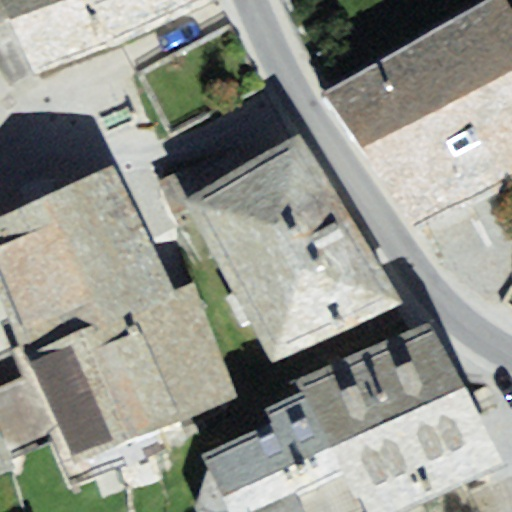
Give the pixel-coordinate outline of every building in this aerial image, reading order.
[(37,77),(112,50),(220,0),(0,0),(0,21),(11,17),(37,77)] [(511,6),(508,0),(476,0),(324,88),(409,236),(511,176),(511,6)] [(406,304),(298,131),(248,160),(239,146),(158,180),(175,214),(190,208),(273,364),(406,304)] [(117,165),(0,215),(0,294),(73,465),(241,394),(193,282),(171,291),(117,165)] [(401,511),(502,465),(433,318),(298,380),(303,390),(266,407),(272,420),(202,453),(210,469),(195,506),(197,511),(401,511)] [(0,432),(0,473),(15,468),(0,432)]
